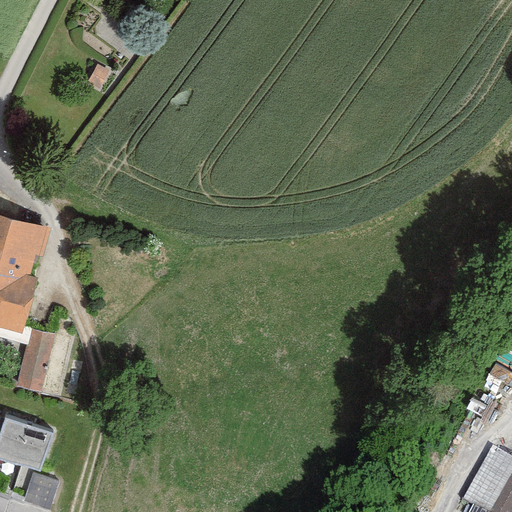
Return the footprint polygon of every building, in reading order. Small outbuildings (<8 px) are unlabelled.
[(49,222),(0,209),(0,320),(21,326),(49,222)] [(0,331),(26,339),(28,329),(0,321),(0,331)] [(72,335),(31,324),(16,378),(57,389),(72,335)] [(55,423),(10,408),(0,440),(0,450),(42,464),(55,423)] [(511,476),(511,453),(494,444),(465,496),(472,500),(465,511),(496,511),(493,510),(511,476)] [(61,478),(33,468),(23,495),(50,505),(61,478)]
